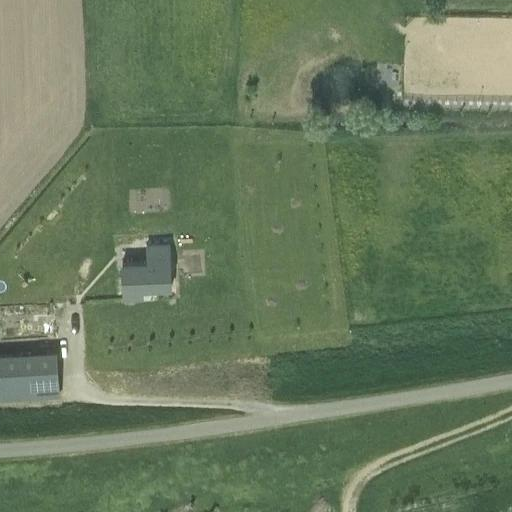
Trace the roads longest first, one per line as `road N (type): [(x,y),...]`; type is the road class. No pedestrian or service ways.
road 1 (unclassified): [(0,445),(102,440),(511,379)]
road 2 (track): [(511,413),(364,476),(347,511)]
